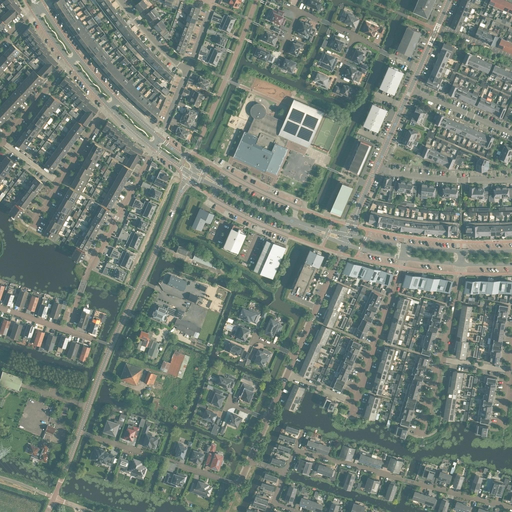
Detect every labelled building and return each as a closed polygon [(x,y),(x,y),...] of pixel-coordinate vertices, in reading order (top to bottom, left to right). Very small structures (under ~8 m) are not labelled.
[(1,17),(4,20),(6,23),(15,14),(21,9),(12,0),(7,5),(10,9),(1,17)] [(65,2),(57,7),(60,12),(70,5),(67,0),(65,2)] [(102,10),(111,4),(111,3),(110,1),(109,1),(107,0),(102,0),(97,4),(102,10)] [(145,15),(150,11),(146,6),(148,5),(143,0),(141,0),(136,5),(145,15)] [(301,0),(301,1),(304,2),(304,3),(314,7),(313,8),(318,10),(319,9),(320,7),(320,5),(321,3),(315,0),(301,0)] [(434,2),(436,3),(433,2),(434,0),(417,0),(416,4),(417,4),(415,10),(427,16),(431,7),(434,8),(434,7),(432,7),(434,2)] [(494,5),(492,8),(497,10),(501,0),(496,0),(494,5)] [(504,0),(501,0),(497,10),(502,12),(503,9),(507,1),(504,0)] [(503,9),(508,11),(511,3),(507,1),(503,9)] [(472,8),(470,7),(461,3),(459,8),(470,13),(472,8)] [(115,10),(116,10),(114,7),(114,8),(111,4),(102,10),(107,17),(115,10)] [(200,8),(190,4),(188,9),(190,10),(198,13),(200,8)] [(70,5),(60,12),(63,16),(71,11),(73,9),(70,5)] [(154,26),(154,25),(159,21),(156,17),(159,14),(154,8),(152,10),(150,11),(145,15),(154,26)] [(470,13),(459,8),(457,12),(465,16),(468,17),(470,13)] [(63,16),(66,21),(76,14),(73,9),(71,11),(63,16)] [(272,9),(270,15),(272,16),(271,20),(273,21),(272,21),(274,22),(273,24),(279,27),(281,23),(283,24),(285,19),(283,18),(283,17),(284,12),(278,9),(277,11),(272,9)] [(118,14),(115,10),(107,17),(112,23),(120,16),(121,16),(119,13),(118,14)] [(235,18),(229,15),(228,16),(224,15),(223,18),(214,11),(212,16),(232,25),(235,18)] [(356,27),(358,21),(358,19),(352,16),(353,15),(345,11),(341,20),(348,23),(348,25),(352,26),(353,25),(356,27)] [(463,21),(465,16),(457,12),(455,17),(463,21)] [(76,14),(66,21),(69,25),(77,20),(79,18),(76,14)] [(117,29),(125,22),(126,22),(124,19),(123,20),(120,16),(112,23),(117,29)] [(223,29),(229,32),(232,25),(212,16),(211,21),(221,23),(220,26),(223,28),(223,29)] [(466,22),(463,21),(455,17),(453,22),(464,26),(464,27),(466,22)] [(77,20),(69,25),(72,30),(80,24),(82,22),(79,18),(77,20)] [(163,36),(166,34),(168,32),(169,32),(165,27),(166,26),(161,20),(159,21),(154,25),(163,36)] [(80,24),(72,30),(75,34),(83,28),(85,27),(82,22),(80,24)] [(122,35),(130,28),(131,28),(129,25),(128,26),(125,22),(117,29),(122,35)] [(301,29),(298,34),(304,37),(307,32),(309,32),(311,26),(309,25),(309,24),(306,22),(305,23),(302,22),(302,24),(301,23),(299,26),(300,27),(300,28),(301,29)] [(379,28),(374,26),(374,28),(370,26),(370,24),(366,22),(364,26),(367,27),(364,32),(373,35),(375,31),(377,31),(379,28)] [(451,27),(461,31),(464,26),(453,22),(451,27)] [(479,25),(475,36),(480,38),(484,27),(479,25)] [(23,33),(27,37),(33,30),(33,31),(34,30),(30,26),(24,32),(23,33)] [(408,26),(398,49),(411,54),(421,32),(408,26)] [(83,28),(75,34),(78,39),(86,32),(89,31),(85,27),(83,28)] [(484,27),(480,38),(484,40),(489,29),(484,27)] [(122,35),(127,41),(135,34),(136,34),(134,31),(133,32),(130,28),(122,35)] [(224,45),(227,38),(222,36),(222,34),(208,28),(207,32),(217,35),(215,38),(218,41),(217,42),(224,45)] [(489,29),(484,40),(489,42),(494,31),(489,29)] [(27,37),(24,40),(28,43),(36,35),(37,34),(33,31),(33,30),(27,37)] [(277,36),(269,33),(270,32),(265,30),(263,35),(266,36),(264,40),(269,42),(268,43),(274,45),(276,41),(275,41),(277,36)] [(78,39),(82,43),(90,37),(92,35),(89,31),(86,32),(78,39)] [(494,45),(494,44),(496,44),(497,43),(499,37),(497,36),(499,34),(494,31),(489,42),(494,45)] [(177,38),(179,39),(188,42),(189,37),(181,34),(179,33),(177,38)] [(130,49),(140,40),(141,40),(139,37),(138,38),(135,34),(127,41),(125,43),(130,49)] [(32,48),(33,47),(39,40),(40,39),(36,35),(28,43),(27,44),(32,48)] [(340,51),(342,46),(343,46),(344,43),(343,43),(344,42),(339,40),(340,38),(334,35),(333,39),(335,41),(332,47),(333,48),(333,49),(335,50),(336,49),(340,51)] [(82,43),(85,47),(93,41),(90,37),(82,43)] [(497,43),(499,44),(498,46),(503,48),(507,40),(499,37),(497,43)] [(511,39),(508,38),(507,40),(503,48),(508,51),(511,40),(511,39)] [(99,43),(95,39),(93,41),(85,47),(88,51),(99,43)] [(33,47),(37,50),(42,44),(43,43),(39,40),(33,47)] [(146,45),(144,43),(144,44),(140,40),(130,49),(136,55),(146,46),(146,45)] [(290,52),(297,55),(300,47),(302,48),(304,44),(297,41),(296,43),(294,43),(291,47),(289,50),(290,51),(290,52)] [(441,48),(442,49),(442,48),(453,53),(456,48),(451,46),(451,44),(447,42),(446,44),(444,43),(441,48)] [(102,47),(99,43),(88,51),(92,56),(102,47)] [(22,53),(12,44),(8,49),(15,56),(17,58),(22,53)] [(37,50),(36,51),(40,55),(45,49),(46,49),(46,48),(42,44),(37,50)] [(176,49),(183,55),(186,47),(178,44),(176,49)] [(222,51),(215,48),(215,49),(211,48),(210,50),(202,45),(200,49),(219,58),(222,51)] [(143,59),(151,52),(152,51),(150,49),(149,49),(146,46),(136,55),(141,61),(143,59)] [(105,51),(102,47),(92,56),(95,60),(105,51)] [(269,52),(263,49),(259,47),(258,48),(258,47),(258,49),(256,48),(255,52),(256,52),(255,54),(260,56),(260,57),(266,60),(267,58),(269,59),(268,60),(272,62),(275,56),(271,54),(270,55),(268,55),(269,52)] [(448,57),(451,59),(453,53),(442,48),(442,49),(440,53),(448,57)] [(4,53),(11,60),(15,56),(8,49),(4,53)] [(40,55),(39,56),(43,59),(48,54),(49,52),(46,49),(45,49),(40,55)] [(209,61),(216,64),(219,58),(200,49),(199,54),(208,56),(207,58),(210,61),(209,61)] [(357,50),(352,59),(359,62),(360,60),(362,61),(364,56),(362,55),(363,52),(361,52),(362,51),(359,49),(358,50),(357,50)] [(109,55),(105,51),(95,60),(99,64),(109,55)] [(149,65),(157,57),(155,54),(154,55),(151,52),(143,59),(149,65)] [(467,67),(468,64),(472,55),(467,52),(461,64),(467,67)] [(0,57),(0,58),(6,65),(11,60),(4,53),(0,57)] [(438,58),(446,62),(448,57),(440,53),(438,58)] [(41,75),(43,77),(52,68),(57,63),(48,54),(43,59),(46,63),(38,72),(41,75)] [(324,58),(323,58),(321,62),(323,63),(322,66),(332,70),(335,63),(334,62),(336,58),(326,54),(324,58)] [(99,64),(103,68),(110,61),(112,59),(109,55),(99,64)] [(468,64),(473,66),(477,57),(472,55),(468,64)] [(155,70),(162,63),(163,62),(161,60),(160,61),(157,57),(149,65),(155,70)] [(472,69),(476,71),(478,68),(482,59),(477,57),(473,66),(472,69)] [(435,63),(444,67),(446,62),(438,58),(435,63)] [(286,59),(282,67),(288,69),(288,71),(292,72),(294,67),(293,67),(295,63),(286,59)] [(482,59),(478,68),(483,70),(486,61),(482,59)] [(31,60),(28,63),(36,70),(38,67),(35,65),(31,60)] [(103,68),(106,72),(113,65),(110,61),(103,68)] [(488,72),(489,70),(490,71),(492,67),(491,66),(492,64),(486,61),(483,70),(488,72)] [(153,72),(158,78),(161,76),(168,68),(168,67),(166,65),(166,66),(162,63),(155,70),(153,72)] [(433,68),(445,73),(447,68),(444,67),(435,63),(433,68)] [(106,72),(110,76),(117,69),(113,65),(106,72)] [(394,93),(403,71),(390,65),(380,87),(394,93)] [(495,65),(494,67),(492,67),(490,71),(492,72),(490,77),(495,79),(500,67),(495,65)] [(351,67),(349,70),(348,70),(346,73),(348,74),(347,77),(350,78),(350,79),(354,81),(356,76),(355,76),(357,70),(351,67)] [(500,81),(501,78),(505,70),(500,67),(495,79),(500,81)] [(161,76),(167,81),(171,76),(172,77),(174,75),(173,74),(174,74),(168,68),(161,76)] [(433,68),(431,73),(443,78),(445,73),(433,68)] [(110,76),(113,80),(121,73),(117,69),(110,76)] [(5,100),(0,106),(0,123),(42,78),(33,70),(5,100)] [(501,78),(506,80),(510,72),(505,70),(501,78)] [(113,80),(117,84),(124,77),(121,73),(113,80)] [(328,77),(322,75),(322,74),(320,73),(319,74),(318,73),(315,80),(320,82),(319,85),(327,88),(330,82),(327,81),(328,77)] [(429,78),(438,82),(440,83),(443,78),(431,73),(429,78)] [(63,89),(64,88),(70,80),(70,79),(66,76),(61,82),(58,86),(63,89)] [(209,81),(201,77),(202,77),(200,76),(198,81),(197,84),(207,88),(209,83),(208,83),(209,81)] [(117,84),(121,88),(128,81),(124,77),(117,84)] [(429,78),(426,83),(429,84),(428,86),(432,88),(437,90),(440,83),(438,82),(429,78)] [(63,89),(62,90),(67,93),(68,92),(68,91),(73,84),(74,83),(70,80),(64,88),(63,89)] [(0,91),(0,93),(1,94),(11,83),(10,81),(0,91)] [(121,88),(125,91),(132,84),(128,81),(121,88)] [(454,82),(449,94),(454,96),(454,95),(459,84),(454,82)] [(68,92),(72,95),(77,88),(78,87),(73,84),(68,91),(68,92)] [(125,91),(129,95),(136,88),(132,84),(125,91)] [(459,98),(464,86),(459,84),(454,95),(454,96),(459,98)] [(336,86),(333,92),(342,96),(343,93),(347,95),(348,94),(352,96),(354,97),(357,92),(355,91),(355,90),(350,88),(351,87),(347,86),(344,85),(342,89),(336,86)] [(464,100),(468,91),(469,88),(464,86),(459,98),(464,100)] [(81,92),(77,88),(72,95),(71,96),(75,99),(76,99),(80,92),(81,93),(81,92)] [(139,92),(136,88),(129,95),(133,99),(139,92)] [(190,91),(184,89),(183,92),(202,100),(202,98),(203,98),(204,98),(204,97),(204,96),(203,96),(204,94),(195,90),(194,90),(193,90),(192,91),(191,92),(190,91)] [(477,98),(479,93),(474,90),(473,93),(469,102),(474,104),(475,102),(476,103),(478,98),(477,98)] [(473,93),(468,91),(464,100),(469,102),(473,93)] [(84,97),(85,96),(81,93),(80,92),(76,99),(75,99),(73,103),(77,106),(84,97)] [(143,96),(139,92),(133,99),(137,103),(143,96)] [(189,100),(189,101),(190,101),(196,104),(196,105),(196,106),(197,106),(198,106),(199,105),(202,100),(183,92),(182,95),(188,97),(189,97),(189,98),(188,99),(188,100),(189,100)] [(56,106),(56,105),(59,101),(51,96),(48,100),(56,106)] [(147,99),(143,96),(137,103),(141,106),(147,99)] [(81,110),(83,108),(87,102),(89,100),(84,97),(77,106),(77,107),(81,110)] [(481,97),(480,99),(478,98),(476,103),(478,104),(477,106),(482,108),(486,99),(481,97)] [(309,147),(324,111),(294,98),(284,122),(279,134),(288,138),(289,138),(308,147),(309,147)] [(141,106),(145,110),(151,103),(147,99),(141,106)] [(487,110),(491,101),(486,99),(482,108),(487,110)] [(52,110),(55,112),(58,107),(56,105),(56,106),(48,100),(45,104),(53,110),(52,110)] [(145,110),(149,114),(155,106),(157,104),(153,100),(151,103),(145,110)] [(492,112),(496,103),(491,101),(487,110),(492,112)] [(87,111),(79,121),(82,123),(85,125),(93,115),(97,109),(87,102),(83,108),(87,111)] [(284,147),(288,138),(279,134),(284,122),(265,114),(265,113),(266,112),(266,111),(266,110),(265,109),(265,108),(265,107),(264,107),(264,106),(263,105),(262,105),(262,104),(261,104),(260,104),(259,103),(258,103),(257,103),(257,104),(256,104),(255,104),(254,105),(253,105),(253,106),(252,106),(252,107),(251,108),(251,109),(251,110),(251,111),(251,112),(251,113),(251,114),(252,114),(252,115),(253,116),(254,117),(255,118),(249,133),(246,131),(246,132),(235,156),(235,157),(264,170),(265,168),(276,173),(287,148),(284,147)] [(378,130),(387,109),(373,103),(364,124),(378,130)] [(497,114),(501,106),(496,103),(492,112),(497,114)] [(502,117),(507,105),(502,103),(501,106),(497,114),(497,115),(502,117)] [(48,115),(49,115),(52,110),(53,110),(45,104),(41,109),(48,115)] [(149,114),(154,118),(158,114),(157,113),(159,110),(155,106),(149,114)] [(195,114),(196,112),(188,108),(187,107),(185,112),(184,115),(193,119),(194,119),(196,115),(196,114),(195,114)] [(414,112),(415,112),(414,114),(426,119),(428,114),(422,112),(423,110),(417,107),(414,112)] [(51,117),(49,115),(48,115),(41,109),(37,115),(47,123),(51,117)] [(71,110),(69,113),(77,119),(79,116),(76,114),(71,110)] [(444,116),(445,116),(439,113),(435,123),(440,125),(444,116)] [(190,127),(192,121),(193,119),(184,115),(183,114),(183,115),(181,119),(182,120),(181,122),(189,125),(189,126),(190,127)] [(411,121),(417,123),(418,121),(424,124),(426,119),(414,114),(413,116),(411,121)] [(32,121),(43,128),(47,123),(37,115),(32,121)] [(444,116),(440,125),(445,127),(449,118),(444,116)] [(449,118),(445,127),(450,129),(454,120),(449,118)] [(454,134),(455,131),(459,123),(454,120),(450,129),(449,132),(454,134)] [(29,125),(39,133),(43,128),(32,121),(29,125)] [(84,127),(77,121),(73,126),(81,131),(84,127)] [(103,129),(107,132),(112,125),(112,124),(107,121),(104,128),(103,128),(103,129)] [(455,131),(460,133),(464,125),(459,123),(455,131)] [(33,136),(35,138),(39,133),(29,125),(25,130),(33,136)] [(110,138),(111,137),(116,129),(116,127),(112,125),(107,132),(105,136),(110,138)] [(464,138),(465,136),(469,127),(464,125),(460,133),(459,136),(464,138)] [(70,130),(78,135),(81,131),(73,126),(70,130)] [(186,139),(188,134),(188,133),(189,131),(179,127),(177,132),(178,132),(177,134),(185,138),(186,139)] [(465,136),(470,138),(474,129),(469,127),(465,136)] [(110,138),(110,139),(114,142),(115,141),(115,140),(116,140),(120,132),(120,131),(116,129),(111,137),(110,138)] [(405,134),(404,136),(414,140),(418,132),(413,129),(412,131),(409,130),(409,132),(406,131),(405,134)] [(470,138),(469,140),(474,143),(479,131),(474,129),(470,138)] [(22,135),(30,141),(33,136),(25,130),(22,135)] [(67,134),(74,140),(78,135),(70,130),(67,134)] [(479,131),(474,143),(479,145),(484,133),(479,131)] [(114,142),(119,145),(119,144),(120,143),(124,136),(125,135),(120,132),(116,140),(115,140),(115,141),(114,142)] [(484,133),(479,145),(484,147),(489,136),(489,135),(484,133)] [(64,139),(71,144),(74,140),(67,134),(64,139)] [(19,139),(26,145),(30,141),(22,135),(19,139)] [(489,135),(489,136),(484,147),(489,149),(490,147),(491,143),(494,137),(489,135)] [(120,143),(119,144),(124,147),(128,140),(129,139),(124,136),(120,143)] [(403,138),(402,141),(404,142),(403,144),(407,145),(408,146),(407,147),(411,149),(411,147),(412,144),(413,144),(416,145),(418,142),(414,140),(404,136),(404,138),(403,138)] [(16,143),(23,149),(26,145),(19,139),(16,143)] [(61,143),(68,148),(71,144),(64,139),(61,143)] [(359,173),(371,145),(358,139),(346,168),(359,173)] [(124,147),(123,148),(128,151),(131,145),(132,145),(133,143),(128,140),(124,147)] [(68,148),(61,143),(57,147),(65,153),(68,148)] [(99,154),(102,156),(106,150),(102,147),(102,148),(95,143),(91,149),(100,154),(99,154)] [(427,157),(430,148),(431,148),(432,145),(426,143),(425,145),(424,149),(421,155),(427,157)] [(511,150),(511,148),(509,147),(510,145),(505,143),(501,152),(511,156),(511,154),(511,150)] [(129,166),(132,168),(138,157),(139,157),(142,151),(132,145),(131,145),(128,151),(132,154),(126,164),(129,166)] [(65,153),(57,147),(54,152),(61,157),(65,153)] [(431,159),(435,150),(431,148),(430,148),(427,157),(431,159)] [(88,155),(96,160),(99,154),(100,154),(91,149),(88,155)] [(441,149),(440,152),(436,161),(441,163),(446,152),(441,149)] [(436,161),(440,152),(435,150),(431,159),(436,161)] [(61,157),(54,152),(51,156),(58,161),(61,157)] [(450,157),(452,154),(446,152),(441,163),(446,165),(450,157)] [(509,161),(511,158),(510,158),(511,156),(501,152),(498,158),(506,162),(507,160),(509,161)] [(85,161),(93,165),(96,160),(88,155),(85,161)] [(14,162),(6,156),(3,160),(11,166),(14,162)] [(58,161),(51,156),(48,160),(55,166),(58,161)] [(479,156),(476,163),(488,166),(489,163),(488,163),(489,161),(479,156)] [(446,165),(446,166),(451,168),(454,162),(455,159),(450,157),(446,165)] [(0,164),(0,166),(7,171),(11,166),(3,160),(0,164)] [(44,165),(46,166),(52,170),(55,166),(48,160),(44,165)] [(82,166),(90,171),(93,165),(85,161),(82,166)] [(131,170),(123,165),(121,170),(129,175),(131,170)] [(79,170),(88,175),(90,171),(82,166),(79,170)] [(90,176),(88,175),(79,170),(77,175),(88,181),(90,176)] [(118,175),(126,179),(129,175),(121,170),(118,175)] [(152,182),(163,187),(164,185),(165,185),(166,183),(165,183),(166,181),(167,177),(167,176),(167,175),(167,174),(166,174),(164,173),(164,172),(160,170),(160,171),(159,171),(157,177),(154,176),(152,182)] [(74,180),(85,186),(88,181),(77,175),(74,180)] [(115,179),(123,184),(126,179),(118,175),(115,179)] [(35,177),(32,181),(32,182),(39,187),(42,183),(37,179),(35,177)] [(390,179),(390,178),(384,177),(383,184),(385,185),(384,189),(390,190),(392,179),(390,179)] [(113,184),(121,189),(123,184),(115,179),(113,184)] [(27,184),(29,186),(36,191),(39,187),(32,182),(32,181),(30,180),(27,184)] [(71,185),(82,192),(85,186),(74,180),(71,185)] [(141,186),(151,188),(149,192),(152,194),(151,196),(158,199),(161,192),(155,189),(156,187),(143,181),(141,186)] [(353,187),(340,181),(328,210),(341,215),(353,187)] [(395,182),(393,191),(404,193),(406,182),(404,182),(404,181),(401,181),(400,183),(395,182)] [(412,182),(408,182),(406,182),(404,193),(412,194),(413,189),(413,185),(411,185),(412,182)] [(121,189),(113,184),(110,189),(118,193),(121,189)] [(419,188),(418,197),(427,198),(427,196),(428,185),(426,185),(426,184),(422,184),(422,188),(419,188)] [(427,196),(436,197),(437,191),(435,191),(435,188),(434,188),(434,185),(430,185),(428,185),(427,196)] [(26,190),(33,195),(36,191),(29,186),(26,190)] [(441,192),(441,197),(450,198),(450,187),(448,187),(449,186),(445,186),(445,189),(443,189),(443,192),(441,192)] [(503,187),(501,187),(502,198),(509,198),(509,197),(511,197),(511,192),(509,193),(509,189),(507,189),(507,186),(503,187)] [(456,189),(456,187),(452,187),(450,187),(450,198),(459,198),(460,193),(458,193),(458,190),(456,189)] [(70,188),(67,192),(75,197),(78,198),(81,194),(78,192),(70,188)] [(118,193),(110,189),(107,194),(115,198),(118,193)] [(33,195),(26,190),(23,194),(30,199),(33,195)] [(18,196),(20,198),(27,203),(30,199),(23,194),(21,192),(18,196)] [(73,201),(75,203),(78,198),(75,197),(67,192),(64,197),(73,201)] [(115,198),(107,194),(105,198),(113,203),(115,198)] [(20,198),(18,196),(15,200),(24,207),(27,203),(20,198)] [(69,207),(70,207),(73,201),(64,197),(61,203),(69,207)] [(102,203),(110,208),(113,203),(105,198),(102,203)] [(144,204),(135,198),(134,202),(153,211),(156,204),(149,201),(148,202),(145,201),(144,204)] [(132,207),(141,209),(140,212),(143,214),(143,215),(150,218),(153,211),(134,202),(132,207)] [(15,203),(9,211),(13,214),(19,206),(15,203)] [(72,209),(70,207),(69,207),(61,203),(58,209),(69,215),(72,209)] [(109,210),(98,204),(96,208),(106,214),(109,210)] [(17,217),(23,209),(19,206),(13,214),(17,217)] [(106,214),(96,208),(93,213),(96,214),(104,219),(106,214)] [(214,213),(201,208),(193,226),(199,229),(204,218),(211,221),(214,213)] [(55,214),(66,220),(69,215),(58,209),(55,214)] [(369,223),(375,224),(377,212),(371,211),(370,216),(367,215),(366,220),(369,221),(369,223)] [(127,216),(137,219),(135,222),(138,224),(138,226),(144,229),(147,222),(142,220),(143,218),(129,212),(127,216)] [(375,224),(374,225),(380,226),(380,225),(382,213),(377,212),(375,224)] [(386,226),(388,214),(382,213),(380,225),(386,226)] [(52,219),(63,225),(66,220),(55,214),(52,219)] [(96,214),(93,219),(101,223),(104,219),(96,214)] [(392,228),(394,215),(388,214),(386,226),(392,228)] [(398,229),(400,217),(394,215),(392,228),(397,229),(398,229)] [(101,223),(93,219),(91,217),(88,222),(99,228),(101,223)] [(49,223),(60,230),(63,225),(52,219),(49,223)] [(99,228),(88,222),(86,226),(88,228),(96,232),(99,228)] [(451,234),(457,235),(457,232),(460,233),(460,228),(457,227),(458,222),(451,222),(451,234)] [(463,228),(463,233),(466,233),(466,235),(472,235),(472,222),(466,222),(466,228),(463,228)] [(47,228),(58,234),(60,230),(49,223),(47,228)] [(242,228),(234,224),(223,248),(237,254),(246,233),(240,231),(242,228)] [(52,238),(55,239),(58,234),(47,228),(44,233),(46,235),(46,236),(51,239),(52,238)] [(96,232),(88,228),(86,232),(93,236),(96,232)] [(130,234),(122,229),(120,233),(139,242),(142,235),(135,232),(135,233),(131,232),(130,234)] [(83,231),(81,235),(83,237),(91,241),(93,236),(86,232),(83,231)] [(118,237),(128,240),(126,242),(130,244),(129,245),(136,248),(139,242),(120,233),(118,237)] [(81,235),(78,240),(88,245),(91,241),(83,237),(81,235)] [(76,244),(79,246),(86,250),(88,245),(78,240),(76,244)] [(254,269),(273,277),(286,247),(274,242),(274,243),(267,240),(254,269)] [(177,244),(174,250),(186,255),(187,255),(191,257),(192,255),(191,254),(192,252),(189,250),(189,249),(177,244)] [(76,247),(71,256),(75,258),(80,250),(76,247)] [(121,253),(113,248),(111,252),(130,261),(133,254),(127,251),(126,252),(123,251),(121,253)] [(323,256),(324,255),(310,249),(309,252),(293,289),(303,293),(309,280),(310,281),(310,280),(311,277),(312,278),(312,277),(310,277),(315,267),(316,268),(318,265),(319,266),(323,256)] [(80,261),(85,252),(80,250),(75,258),(80,261)] [(109,257),(119,259),(118,261),(121,263),(121,264),(127,267),(130,261),(111,252),(109,257)] [(211,267),(214,260),(196,252),(193,259),(211,267)] [(105,266),(115,268),(113,272),(116,274),(115,276),(122,279),(125,272),(120,270),(120,268),(107,262),(105,266)] [(355,265),(348,262),(344,271),(351,274),(352,273),(355,265)] [(356,264),(355,265),(352,273),(358,276),(358,275),(362,266),(361,266),(356,264)] [(362,265),(361,266),(362,266),(358,275),(364,277),(364,276),(368,268),(362,265)] [(368,267),(368,268),(364,276),(370,279),(371,278),(370,278),(374,269),(368,267)] [(374,268),(374,269),(370,278),(371,278),(376,280),(377,279),(380,271),(374,268)] [(381,270),(380,271),(377,279),(383,282),(383,281),(386,272),(381,270)] [(387,271),(386,272),(383,281),(388,283),(392,274),(387,271)] [(407,274),(404,284),(412,286),(412,285),(414,276),(407,274)] [(171,275),(167,284),(180,290),(184,280),(171,275)] [(418,287),(418,286),(421,277),(420,277),(414,275),(414,276),(412,285),(418,287)] [(424,288),(425,287),(424,287),(427,278),(421,276),(420,277),(421,277),(418,286),(424,288)] [(431,288),(431,287),(433,279),(427,277),(427,278),(424,287),(425,287),(431,288)] [(437,289),(437,288),(440,279),(433,278),(433,279),(431,287),(437,289)] [(443,290),(444,289),(443,289),(446,280),(440,278),(440,279),(437,288),(443,290)] [(449,291),(452,281),(446,279),(446,280),(443,289),(444,289),(449,291)] [(467,280),(465,290),(473,292),(473,291),(475,282),(474,282),(467,280)] [(349,288),(339,283),(337,288),(345,292),(347,293),(349,288)] [(11,301),(15,289),(9,287),(3,303),(7,304),(8,300),(11,301)] [(345,292),(337,288),(335,293),(343,297),(345,292)] [(21,290),(16,304),(22,306),(27,293),(21,291),(21,290)] [(383,295),(372,291),(369,297),(380,302),(383,295)] [(32,293),(27,309),(27,308),(34,310),(36,304),(36,305),(37,302),(38,297),(32,295),(32,293)] [(343,297),(335,293),(333,298),(341,301),(343,297)] [(190,294),(188,299),(195,302),(197,297),(190,294)] [(411,300),(400,296),(399,302),(410,305),(411,300)] [(380,302),(369,297),(367,301),(378,306),(380,302)] [(42,311),(45,312),(49,301),(43,298),(37,315),(41,316),(42,311)] [(341,301),(333,298),(330,302),(339,306),(341,301)] [(61,304),(55,302),(55,301),(50,316),(56,318),(61,304)] [(378,306),(367,301),(365,307),(376,311),(378,306)] [(328,307),(330,308),(337,311),(337,310),(339,306),(330,302),(328,307)] [(397,306),(408,310),(410,305),(399,302),(397,306)] [(445,305),(436,302),(434,309),(443,311),(445,305)] [(155,307),(154,310),(153,310),(153,311),(153,313),(152,313),(151,317),(156,318),(155,319),(156,319),(158,319),(158,320),(159,320),(163,322),(164,318),(165,319),(165,318),(165,316),(166,316),(166,315),(166,313),(168,314),(169,311),(167,310),(167,309),(158,305),(157,308),(155,307)] [(404,314),(407,315),(408,310),(397,306),(396,311),(404,314)] [(376,311),(365,307),(363,311),(374,316),(376,311)] [(184,311),(177,308),(174,315),(182,318),(184,311)] [(256,322),(259,314),(249,309),(249,310),(243,308),(243,309),(242,311),(241,314),(240,317),(245,319),(245,320),(248,321),(249,318),(253,320),(252,321),(256,322)] [(324,322),(334,327),(341,312),(337,310),(337,311),(330,308),(324,322)] [(89,314),(83,311),(83,310),(78,325),(84,327),(89,314)] [(360,317),(363,318),(371,321),(374,316),(363,311),(360,317)] [(396,311),(394,316),(405,319),(407,315),(404,314),(396,311)] [(441,316),(433,313),(431,319),(440,321),(441,316)] [(93,328),(96,329),(100,317),(94,315),(88,332),(91,333),(93,328)] [(404,324),(405,319),(394,316),(393,321),(404,324)] [(5,335),(11,319),(10,319),(10,320),(3,318),(1,324),(0,326),(1,326),(0,328),(0,331),(6,334),(5,335)] [(177,318),(174,325),(178,327),(177,329),(197,338),(202,328),(197,326),(181,319),(180,320),(177,318)] [(371,321),(363,318),(360,324),(369,327),(371,321)] [(282,326),(277,324),(278,322),(271,319),(266,332),(267,333),(267,334),(271,336),(271,335),(272,335),(274,332),(276,332),(279,333),(282,326)] [(497,320),(494,320),(493,326),(504,328),(506,322),(497,320)] [(391,326),(402,329),(404,324),(393,321),(391,326)] [(17,339),(22,324),(15,322),(10,336),(17,338),(16,339),(17,339)] [(425,329),(428,329),(437,332),(438,326),(430,324),(427,323),(425,329)] [(34,325),(31,324),(29,329),(26,328),(22,339),(29,341),(34,325)] [(369,327),(360,324),(358,328),(367,332),(369,327)] [(323,343),(326,344),(333,329),(323,325),(316,339),(316,340),(323,342),(323,343)] [(238,326),(234,335),(245,339),(246,336),(247,337),(248,333),(247,333),(249,330),(238,326)] [(390,331),(401,334),(402,329),(391,326),(390,331)] [(353,334),(364,338),(367,332),(358,328),(356,327),(353,334)] [(428,329),(426,335),(426,336),(435,338),(437,332),(428,329)] [(44,332),(45,330),(44,332),(37,330),(35,335),(34,338),(35,338),(33,343),(40,345),(39,347),(40,346),(43,335),(44,332)] [(139,337),(143,338),(142,341),(139,340),(136,348),(142,350),(144,345),(147,347),(149,341),(151,334),(141,331),(139,337)] [(389,336),(400,339),(401,334),(390,331),(389,336)] [(492,332),(491,338),(503,340),(504,333),(492,332)] [(49,333),(45,347),(51,349),(50,350),(51,350),(56,336),(49,333)] [(426,335),(423,334),(422,340),(425,341),(425,340),(433,343),(435,338),(426,336),(426,335)] [(65,335),(63,340),(60,339),(56,351),(63,353),(65,347),(66,344),(68,337),(65,335)] [(387,341),(398,344),(400,339),(389,336),(387,341)] [(156,342),(156,341),(151,339),(148,347),(150,348),(148,353),(151,354),(151,353),(156,355),(158,351),(157,347),(159,343),(156,342)] [(316,339),(315,339),(313,343),(321,347),(323,343),(323,342),(316,340),(316,339)] [(362,343),(351,339),(348,344),(359,349),(362,343)] [(433,343),(425,340),(425,341),(423,347),(431,349),(433,343)] [(456,356),(467,358),(470,342),(466,341),(459,340),(459,341),(456,356)] [(74,358),(79,343),(72,341),(67,355),(74,357),(73,358),(74,358)] [(229,343),(228,346),(227,345),(225,350),(230,352),(231,351),(238,354),(241,348),(235,345),(235,344),(231,342),(230,343),(229,343)] [(311,348),(319,352),(321,347),(313,343),(311,348)] [(346,349),(349,350),(357,353),(359,349),(348,344),(346,349)] [(85,362),(90,346),(90,347),(83,345),(81,351),(81,350),(80,353),(78,358),(85,360),(85,362)] [(396,350),(385,346),(384,351),(395,355),(396,350)] [(420,346),(418,352),(421,352),(430,355),(431,349),(423,347),(420,346)] [(321,353),(319,352),(311,348),(308,353),(319,357),(321,353)] [(346,349),(345,351),(348,353),(346,356),(355,360),(357,353),(349,350),(346,349)] [(263,351),(259,350),(257,353),(255,352),(252,359),(255,360),(255,361),(264,365),(265,363),(265,362),(266,362),(267,361),(269,357),(268,356),(269,353),(263,350),(263,351)] [(189,356),(175,351),(167,372),(182,377),(189,356)] [(382,356),(393,360),(395,355),(384,351),(382,356)] [(315,361),(317,362),(319,357),(308,353),(306,357),(315,361)] [(429,358),(417,354),(415,361),(418,362),(427,364),(429,358)] [(488,354),(487,361),(499,363),(500,356),(491,355),(488,354)] [(355,360),(346,356),(344,361),(352,365),(355,360)] [(381,361),(392,364),(393,360),(382,356),(381,361)] [(313,366),(315,361),(306,357),(304,362),(313,366)] [(164,360),(160,369),(166,372),(170,363),(164,360)] [(344,361),(341,360),(339,365),(350,369),(352,365),(344,361)] [(388,369),(390,370),(392,364),(381,361),(380,366),(388,369)] [(415,361),(414,366),(417,367),(425,370),(427,364),(418,362),(415,361)] [(313,366),(304,362),(302,367),(313,371),(315,367),(313,366)] [(140,373),(142,368),(126,363),(120,379),(137,385),(141,373),(140,373)] [(350,369),(339,365),(337,371),(348,375),(350,369)] [(414,366),(412,371),(415,372),(424,375),(425,370),(417,367),(414,366)] [(315,372),(313,371),(302,367),(300,373),(312,378),(315,372)] [(22,378),(3,371),(0,378),(0,383),(18,389),(22,378)] [(153,384),(157,375),(148,371),(144,382),(149,384),(150,384),(150,383),(153,384)] [(348,375),(337,371),(335,375),(346,380),(348,375)] [(385,379),(388,379),(389,374),(387,373),(387,374),(378,371),(377,376),(385,378),(385,379)] [(454,371),(451,386),(458,388),(462,388),(465,373),(454,371)] [(424,375),(415,372),(414,378),(422,380),(424,375)] [(346,380),(335,375),(332,381),(343,385),(346,380)] [(224,386),(228,388),(229,386),(233,388),(235,381),(227,378),(224,377),(224,378),(219,376),(218,379),(217,378),(216,381),(217,382),(217,383),(224,386)] [(422,380),(414,378),(412,384),(420,387),(422,380)] [(330,386),(341,391),(343,385),(332,381),(330,386)] [(382,388),(385,389),(386,384),(384,383),(375,381),(374,386),(382,388)] [(412,384),(409,383),(407,388),(419,391),(420,387),(412,384)] [(249,390),(250,386),(243,384),(240,390),(243,392),(241,398),(245,399),(245,400),(248,401),(249,401),(251,398),(252,399),(253,395),(252,395),(253,392),(249,390)] [(304,388),(295,384),(292,391),(301,395),(304,388)] [(494,389),(486,387),(485,394),(493,395),(494,389)] [(215,388),(211,396),(212,396),(210,401),(212,402),(212,403),(216,404),(215,405),(218,406),(219,406),(220,406),(224,396),(220,394),(222,391),(215,388)] [(419,391),(407,388),(406,394),(417,398),(419,391)] [(301,395),(292,391),(289,398),(298,402),(301,395)] [(404,400),(407,401),(415,403),(417,398),(406,394),(404,400)] [(382,398),(371,395),(369,400),(380,403),(382,398)] [(156,411),(160,399),(153,397),(151,404),(128,396),(126,401),(149,410),(150,409),(156,411)] [(326,397),(322,405),(328,408),(331,400),(326,397)] [(285,406),(295,410),(298,402),(289,398),(285,406)] [(333,410),(336,402),(331,400),(328,408),(333,410)] [(368,405),(379,408),(380,403),(369,400),(368,405)] [(404,400),(402,405),(405,406),(414,409),(415,403),(407,401),(404,400)] [(376,413),(378,413),(379,408),(368,405),(367,410),(376,413)] [(402,405),(400,411),(403,412),(412,415),(414,409),(405,406),(402,405)] [(479,409),(478,415),(490,417),(491,411),(482,409),(479,409)] [(205,413),(204,413),(203,416),(204,416),(203,417),(214,421),(214,420),(215,421),(214,422),(218,424),(220,417),(217,416),(216,416),(217,414),(213,412),(210,411),(206,410),(205,413)] [(374,419),(376,413),(367,410),(365,416),(374,419)] [(399,417),(402,418),(402,417),(410,420),(412,415),(403,412),(400,411),(399,417)] [(454,419),(455,413),(445,411),(444,418),(454,419)] [(107,420),(103,431),(114,435),(118,424),(123,426),(126,415),(121,413),(118,421),(114,419),(114,422),(107,420)] [(237,426),(239,421),(241,422),(242,418),(238,416),(234,414),(233,415),(230,414),(227,422),(237,426)] [(400,423),(409,426),(410,420),(402,417),(402,418),(400,423)] [(145,423),(142,433),(146,435),(145,438),(144,441),(143,445),(150,447),(150,446),(153,447),(154,444),(156,445),(157,441),(156,441),(157,438),(150,435),(151,432),(148,431),(150,424),(145,423)] [(53,434),(55,428),(47,425),(45,431),(53,434)] [(124,433),(123,438),(127,439),(127,438),(131,439),(132,436),(132,437),(133,435),(133,433),(136,434),(138,428),(128,425),(125,433),(124,433)] [(298,434),(300,429),(287,425),(285,430),(288,431),(288,433),(291,434),(292,432),(298,434)] [(397,425),(394,434),(400,436),(403,427),(397,425)] [(278,438),(284,440),(284,442),(287,443),(288,441),(294,443),(296,438),(280,433),(278,438)] [(316,439),(311,438),(310,440),(309,440),(307,447),(317,450),(319,443),(315,442),(316,439)] [(31,445),(28,452),(34,455),(33,457),(46,461),(48,454),(45,453),(49,443),(42,440),(39,447),(38,448),(31,445)] [(183,458),(187,448),(183,446),(183,444),(178,443),(176,449),(178,450),(176,456),(183,458)] [(290,452),(292,447),(279,443),(277,448),(280,449),(280,451),(283,452),(284,450),(290,452)] [(327,453),(329,447),(319,443),(317,450),(327,453)] [(354,448),(344,445),(341,455),(345,456),(345,457),(351,459),(354,448)] [(96,449),(94,454),(93,453),(91,459),(96,460),(95,461),(96,461),(96,459),(105,462),(105,461),(112,463),(114,457),(107,454),(108,453),(103,452),(103,451),(99,449),(99,450),(96,449)] [(194,451),(193,454),(191,460),(194,461),(194,462),(198,463),(199,459),(201,460),(204,454),(194,451)] [(215,455),(210,453),(207,462),(212,463),(211,466),(213,467),(212,468),(216,469),(216,468),(218,469),(220,464),(222,465),(223,461),(221,460),(223,455),(216,453),(215,455)] [(369,464),(371,457),(372,455),(366,453),(366,455),(359,453),(358,458),(360,459),(359,460),(369,464)] [(280,457),(276,456),(276,458),(270,456),(269,461),(284,466),(285,461),(279,459),(280,457)] [(379,467),(381,460),(371,457),(369,464),(379,467)] [(132,463),(119,459),(117,465),(120,466),(121,466),(125,467),(124,470),(129,472),(130,470),(137,472),(136,476),(142,478),(147,465),(141,463),(141,461),(139,460),(139,459),(136,458),(136,459),(133,458),(132,463)] [(399,471),(402,461),(391,458),(388,469),(394,471),(394,470),(399,471)] [(298,469),(308,472),(312,462),(306,460),(306,461),(301,459),(298,469)] [(428,479),(428,480),(432,481),(435,470),(426,466),(426,464),(426,463),(422,476),(428,479)] [(320,464),(318,471),(324,473),(323,474),(327,475),(327,474),(331,475),(329,479),(335,480),(338,471),(335,471),(336,470),(329,467),(330,466),(326,465),(326,466),(320,464)] [(451,475),(446,473),(447,471),(442,469),(442,472),(441,472),(439,478),(449,481),(451,475)] [(278,476),(263,471),(261,476),(267,478),(266,480),(270,481),(271,479),(276,481),(278,476)] [(349,471),(347,477),(346,477),(345,480),(346,481),(344,486),(350,488),(352,483),(353,483),(355,480),(354,479),(355,473),(349,471)] [(181,485),(182,481),(184,482),(186,476),(180,474),(179,476),(174,474),(173,477),(167,475),(164,482),(174,485),(175,483),(181,485)] [(460,487),(463,476),(457,474),(456,478),(453,484),(460,487)] [(473,484),(471,490),(477,492),(479,486),(480,487),(481,483),(480,483),(482,477),(476,475),(474,481),(473,480),(472,484),(473,484)] [(494,479),(490,491),(495,493),(495,494),(500,496),(502,490),(504,491),(506,485),(507,486),(509,479),(505,477),(504,482),(494,479)] [(373,479),(369,478),(365,488),(376,491),(380,480),(374,478),(373,479)] [(198,481),(197,485),(193,484),(190,491),(208,497),(211,487),(207,486),(208,485),(205,484),(205,483),(205,482),(204,482),(203,482),(203,483),(198,481)] [(395,489),(397,483),(391,481),(389,487),(388,487),(387,490),(388,491),(386,497),(392,499),(394,493),(395,493),(396,490),(395,489)] [(262,482),(261,486),(264,487),(263,489),(262,491),(266,492),(267,491),(267,489),(273,491),(275,486),(262,482)] [(297,488),(290,486),(288,492),(287,491),(286,495),(287,495),(285,501),(291,503),(293,497),(295,498),(296,494),(295,494),(297,488)] [(415,491),(413,498),(423,501),(425,495),(415,491)] [(267,504),(269,499),(263,497),(263,496),(263,495),(260,494),(259,496),(256,495),(254,500),(267,504)] [(308,499),(309,497),(304,495),(303,498),(302,497),(300,504),(310,507),(312,501),(308,499)] [(435,499),(435,498),(425,495),(423,501),(433,504),(433,505),(435,499)] [(440,507),(438,511),(445,511),(446,509),(447,510),(448,506),(447,506),(449,500),(443,498),(441,504),(440,503),(439,507),(440,507)] [(253,505),(256,506),(255,508),(259,509),(259,507),(265,509),(267,504),(254,500),(253,505)] [(320,511),(322,504),(321,504),(322,501),(317,500),(317,502),(312,501),(310,507),(320,511)] [(463,503),(457,502),(455,508),(461,510),(460,511),(463,511),(464,511),(467,511),(471,511),(473,507),(466,505),(467,504),(463,502),(463,503)] [(337,511),(338,511),(337,511),(339,505),(333,503),(331,509),(330,508),(328,511),(329,511),(337,511)] [(365,507),(355,503),(351,511),(363,511),(364,511),(363,511),(365,507)]
